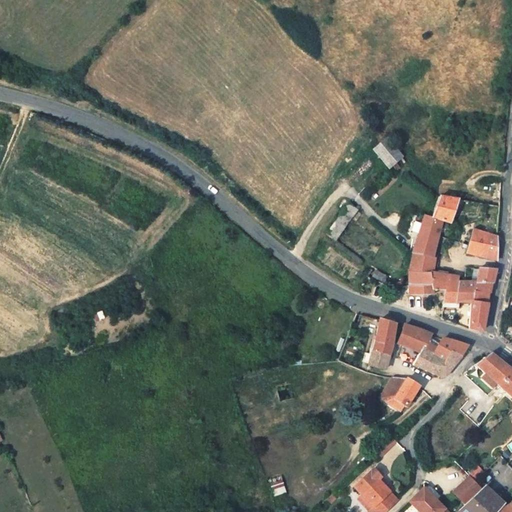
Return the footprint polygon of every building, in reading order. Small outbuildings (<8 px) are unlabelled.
[(367,150),(388,169),(400,155),(379,136),(367,150)] [(427,204),(426,213),(434,215),(440,217),(447,193),(429,191),(427,204)] [(318,228),(326,235),(350,205),(342,198),(318,228)] [(426,213),(427,204),(424,204),(420,203),(408,238),(428,242),(430,231),(434,215),(426,213)] [(461,241),(459,248),(488,255),(490,233),(465,226),(461,241)] [(427,252),(428,242),(408,238),(405,249),(427,252)] [(432,297),(448,297),(449,274),(449,270),(424,268),(427,252),(405,249),(403,260),(402,271),(401,283),(401,284),(424,294),(424,288),(432,290),(432,297)] [(471,263),(469,275),(486,277),(487,266),(471,263)] [(486,295),(489,277),(486,277),(469,275),(468,283),(458,281),(458,275),(449,274),(448,297),(454,297),(460,297),(463,324),(476,326),(482,295),(486,295)] [(458,281),(468,283),(469,275),(458,275),(458,281)] [(374,317),(367,363),(383,366),(388,341),(390,322),(374,317)] [(423,341),(427,333),(427,332),(399,323),(398,324),(394,341),(412,347),(419,349),(423,341)] [(452,340),(435,335),(432,345),(455,353),(461,343),(452,340)] [(419,349),(413,363),(439,377),(443,371),(455,353),(432,345),(423,341),(419,349)] [(511,371),(484,349),(471,363),(511,400),(511,371)] [(388,373),(373,394),(398,412),(402,406),(389,398),(403,378),(388,373)] [(389,398),(402,406),(416,387),(403,378),(389,398)] [(389,432),(374,448),(377,452),(393,436),(389,432)] [(352,482),(360,490),(372,502),(368,505),(374,511),(380,511),(392,501),(383,491),(388,486),(376,474),(379,472),(371,464),(352,482)] [(464,497),(480,482),(469,471),(453,486),(464,497)] [(281,476),(269,480),(274,496),(286,492),(281,476)] [(454,511),(484,511),(487,510),(499,499),(483,483),(464,500),(454,511)] [(449,511),(451,511),(424,484),(409,498),(410,499),(423,511),(449,511)] [(388,486),(383,491),(392,501),(397,496),(388,486)] [(360,490),(356,493),(368,505),(372,502),(360,490)] [(511,511),(511,498),(503,504),(499,499),(487,510),(488,511),(511,511)]
